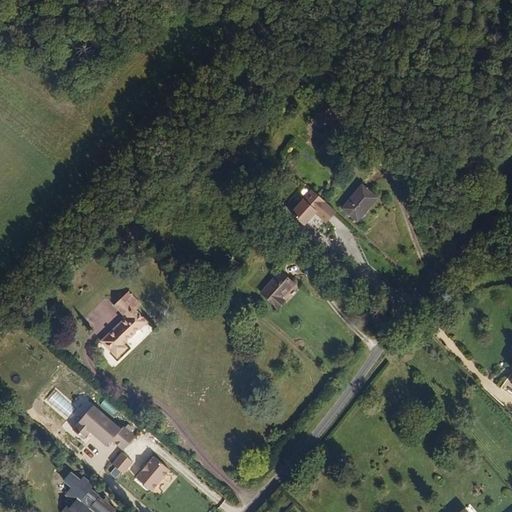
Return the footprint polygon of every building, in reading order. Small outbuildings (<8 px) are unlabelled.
[(319,114),(298,135),(329,164),(341,151),(330,140),(338,132),(319,114)] [(364,185),(344,208),(360,222),(380,199),(364,185)] [(314,218),(309,228),(326,237),(332,227),(314,218)] [(281,276),(261,298),(277,313),(284,306),(280,303),(293,288),(281,276)] [(138,309),(125,297),(118,305),(143,328),(145,326),(133,315),(138,309)] [(123,349),(143,328),(118,305),(111,311),(123,323),(101,346),(118,362),(127,352),(123,349)] [(511,383),(507,380),(511,374),(509,372),(497,389),(511,400),(511,383)] [(134,437),(94,402),(72,428),(84,439),(91,432),(107,446),(112,440),(123,449),(134,437)] [(134,461),(122,452),(113,463),(125,473),(134,461)] [(171,470),(154,456),(136,477),(153,491),(171,470)] [(76,501),(65,511),(115,511),(112,501),(108,505),(97,495),(99,491),(89,481),(86,485),(76,475),(70,482),(76,488),(70,495),(76,501)]
